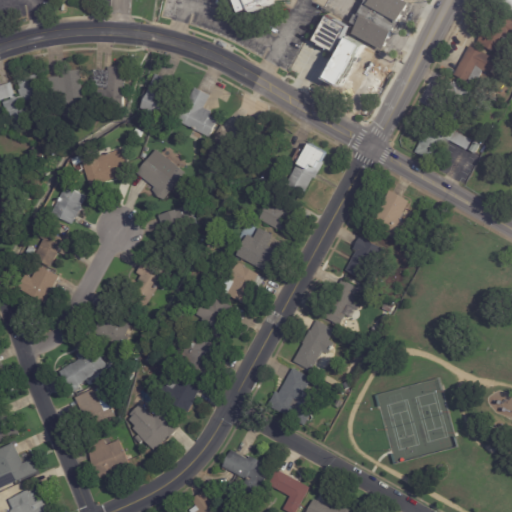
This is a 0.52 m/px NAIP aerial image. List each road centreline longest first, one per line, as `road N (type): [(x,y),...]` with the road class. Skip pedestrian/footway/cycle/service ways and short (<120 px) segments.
road 1 (tertiary): [(108,511),(174,478),(214,434),(371,147)]
road 2 (tertiary): [(371,147),(236,67),(173,41),(95,30),(0,48)]
road 3 (residential): [(0,288),(89,511)]
road 4 (residential): [(422,511),(231,404)]
road 5 (tertiary): [(450,0),(371,147)]
road 6 (tertiary): [(371,147),(511,227)]
road 7 (residential): [(119,229),(69,321),(23,351)]
